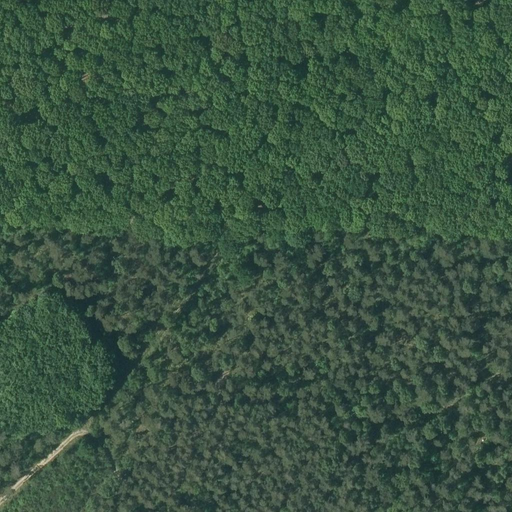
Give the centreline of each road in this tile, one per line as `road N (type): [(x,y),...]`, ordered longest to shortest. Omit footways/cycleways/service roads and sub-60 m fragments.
road 1 (track): [(248,221),(61,449),(0,502)]
road 2 (track): [(248,221),(511,228)]
road 3 (track): [(0,217),(248,221)]
road 4 (track): [(115,0),(0,200)]
road 5 (track): [(378,511),(445,408),(511,415)]
